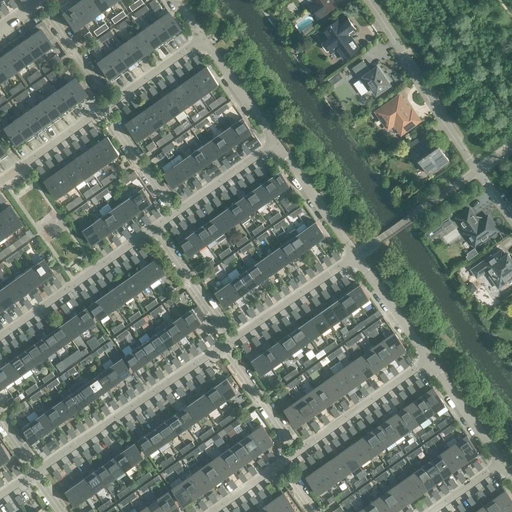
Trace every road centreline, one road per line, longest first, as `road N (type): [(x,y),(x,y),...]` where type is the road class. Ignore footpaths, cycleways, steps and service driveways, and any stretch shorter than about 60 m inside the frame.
road 1 (residential): [(367,0),(511,216)]
road 2 (residential): [(35,473),(223,347)]
road 3 (residential): [(0,338),(153,229)]
road 4 (residential): [(298,452),(428,360)]
road 5 (residential): [(232,341),(355,257)]
road 6 (residential): [(355,257),(274,142)]
road 7 (residential): [(232,341),(153,229)]
road 8 (residential): [(298,452),(223,347)]
road 9 (residential): [(501,463),(428,360)]
road 10 (residential): [(175,213),(102,110)]
road 11 (residential): [(111,103),(38,0)]
road 12 (residential): [(428,360),(355,257)]
road 13 (residential): [(274,142),(202,39)]
road 14 (residential): [(0,181),(102,110)]
road 15 (residential): [(175,213),(274,142)]
